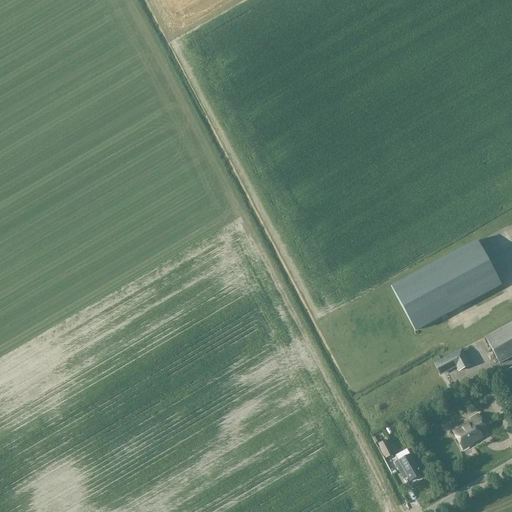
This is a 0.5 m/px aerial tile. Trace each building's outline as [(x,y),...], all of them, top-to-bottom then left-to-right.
[(446,314),(501,285),(477,241),(393,286),(416,330),(441,317),(443,319),(447,317),(446,314)] [(511,356),(511,322),(485,337),(499,364),(511,356)] [(470,365),(461,348),(433,363),(440,375),(456,367),(458,371),(470,365)] [(507,385),(511,382),(511,367),(501,373),(507,385)] [(478,432),(484,428),(477,415),(470,419),(472,422),(467,425),(466,424),(460,428),(463,434),(458,437),(454,430),(453,431),(463,449),(473,443),(472,442),(481,437),(478,432)] [(378,444),(385,459),(393,454),(386,440),(378,444)] [(410,455),(394,463),(401,475),(404,473),(409,482),(421,475),(410,455)]
